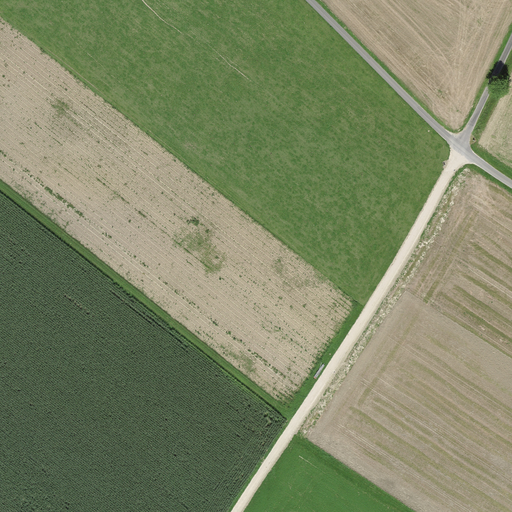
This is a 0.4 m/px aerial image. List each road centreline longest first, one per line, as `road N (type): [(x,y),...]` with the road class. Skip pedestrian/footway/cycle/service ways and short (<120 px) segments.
road 1 (track): [(237,511),(460,149)]
road 2 (residential): [(309,0),(429,121),(511,185)]
road 3 (track): [(288,431),(409,511)]
